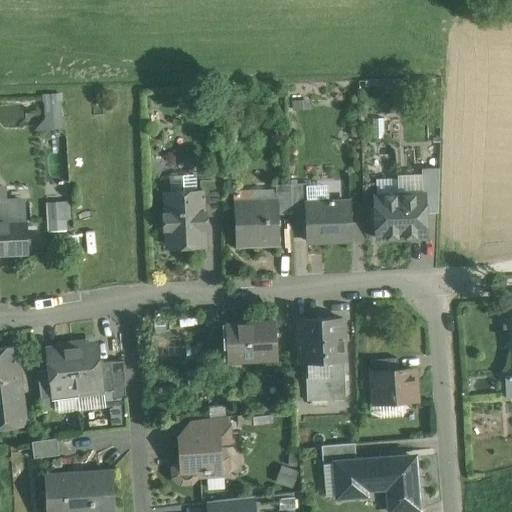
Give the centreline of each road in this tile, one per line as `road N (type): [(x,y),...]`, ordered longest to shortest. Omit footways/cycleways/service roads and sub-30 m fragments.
road 1 (residential): [(128,296),(440,279)]
road 2 (residential): [(457,511),(440,279)]
road 3 (residential): [(128,296),(143,511)]
road 4 (residential): [(0,315),(128,296)]
